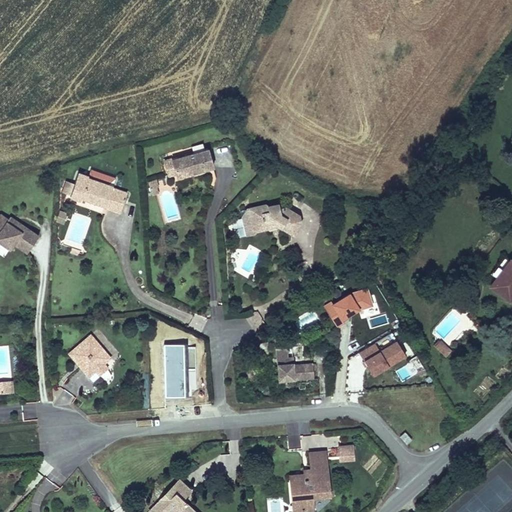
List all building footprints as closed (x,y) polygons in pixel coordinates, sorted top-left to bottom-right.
[(210,148),(168,161),(172,175),(179,173),(180,178),(190,176),(216,167),(210,148)] [(90,176),(80,173),(72,195),(83,198),(84,197),(108,206),(116,209),(123,212),(129,193),(115,187),(90,177),(90,176)] [(265,205),(248,209),(249,214),(247,215),(242,222),(254,232),(266,229),(268,225),(275,223),(278,225),(286,232),(292,236),(301,224),(299,216),(287,207),(279,209),(277,204),(269,206),(265,205)] [(249,214),(248,209),(239,211),(242,222),(247,215),(249,214)] [(3,212),(0,212),(0,239),(12,248),(16,243),(23,248),(28,252),(41,234),(12,215),(10,217),(3,212)] [(254,232),(242,222),(245,236),(275,228),(278,225),(275,223),(268,225),(266,229),(254,232)] [(510,261),(504,256),(490,275),(496,279),(510,261)] [(386,263),(379,261),(376,271),(384,273),(386,263)] [(511,262),(510,261),(496,279),(490,287),(508,301),(511,296),(511,262)] [(376,342),(357,352),(370,376),(405,357),(391,332),(375,341),(376,342)] [(88,338),(68,356),(92,383),(98,377),(106,370),(101,365),(108,360),(88,338)] [(437,343),(436,342),(432,346),(444,358),(449,351),(439,342),(437,343)] [(275,349),(279,381),(286,381),(313,378),(311,364),(303,365),(303,371),(292,372),(289,347),(275,349)] [(406,366),(400,370),(405,380),(412,376),(406,366)] [(13,377),(0,378),(0,399),(15,398),(13,377)] [(399,437),(405,444),(411,439),(404,432),(399,437)] [(339,436),(329,437),(330,446),(340,446),(339,436)] [(351,445),(339,446),(340,460),(352,459),(351,445)] [(325,453),(309,455),(311,470),(312,476),(304,477),(304,475),(289,477),(292,501),(301,500),(302,511),(306,511),(314,511),(312,499),(330,497),(325,453)] [(171,489),(148,511),(190,511),(179,501),(188,492),(177,482),(171,489)] [(292,501),(292,511),(302,511),(301,500),(292,501)]
